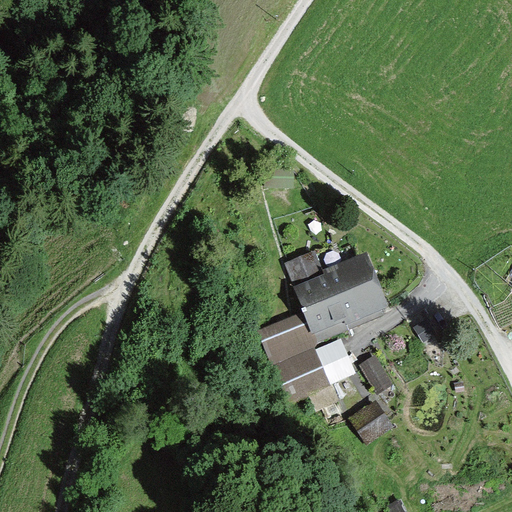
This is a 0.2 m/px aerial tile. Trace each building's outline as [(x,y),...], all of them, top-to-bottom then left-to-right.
[(278,370),(314,356),(309,343),(349,328),(345,317),(356,313),(360,323),(382,315),(363,265),(341,274),(342,277),(330,281),(321,259),(289,271),(309,323),(266,339),(278,370)] [(314,356),(278,370),(290,400),(326,386),(314,356)] [(389,382),(375,360),(362,369),(376,390),(389,382)] [(384,428),(373,411),(357,421),(369,438),(384,428)] [(380,469),(394,458),(382,443),(368,454),(380,469)]
